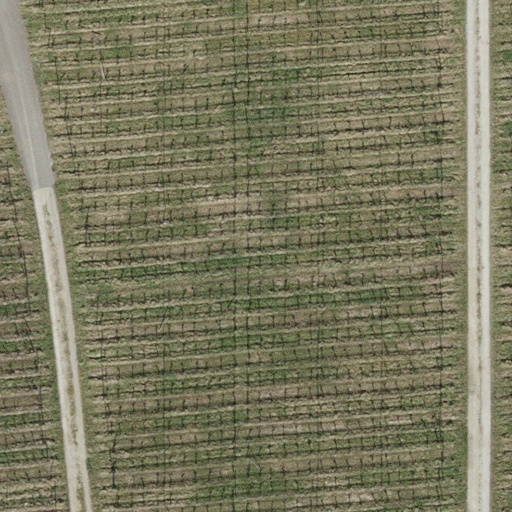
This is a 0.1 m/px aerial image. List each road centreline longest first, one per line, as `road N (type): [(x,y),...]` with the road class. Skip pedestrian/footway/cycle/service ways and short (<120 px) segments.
road 1 (track): [(85,511),(52,219),(2,0)]
road 2 (track): [(482,511),(483,0)]
road 3 (trunk): [(511,413),(377,245),(281,95),(232,0)]
road 4 (trunk): [(328,511),(0,267)]
